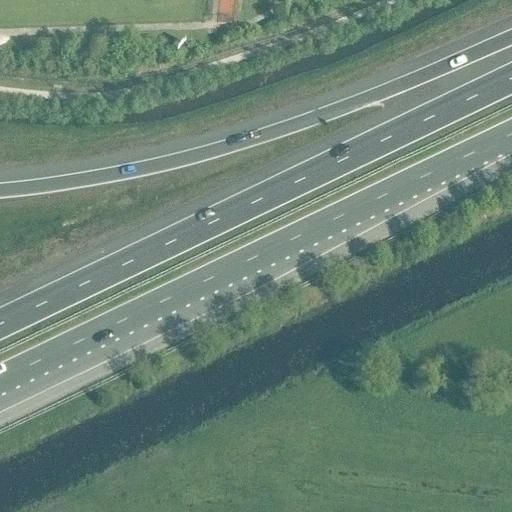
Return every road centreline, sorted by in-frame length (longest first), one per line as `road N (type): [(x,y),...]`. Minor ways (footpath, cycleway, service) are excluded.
road 1 (motorway): [(0,383),(511,137)]
road 2 (motorway): [(511,79),(0,324)]
road 3 (motorway): [(511,38),(377,97),(213,154),(0,192)]
